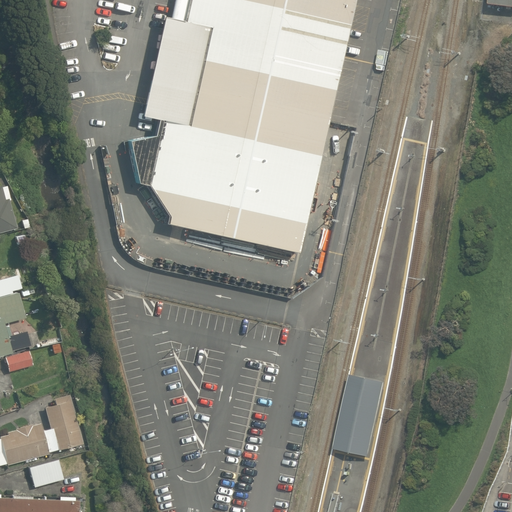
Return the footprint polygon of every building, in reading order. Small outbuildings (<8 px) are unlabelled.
[(165,223),(297,252),(331,104),(355,0),(174,0),(170,18),(164,17),(142,116),(157,119),(154,136),(128,140),(137,183),(148,185),(167,215),(165,223)] [(511,0),(493,0),(493,7),(511,9),(511,0)] [(5,197),(0,197),(0,232),(14,229),(5,197)] [(0,296),(9,294),(5,274),(0,275),(0,296)] [(0,354),(29,347),(25,331),(6,335),(3,322),(24,317),(18,292),(9,294),(0,296),(0,354)] [(29,351),(4,357),(8,372),(33,366),(29,351)] [(354,375),(338,450),(370,458),(386,383),(354,375)] [(42,431),(48,452),(81,442),(67,393),(53,397),(55,405),(44,408),(50,428),(42,431)] [(48,452),(42,431),(40,423),(6,432),(7,435),(0,437),(0,438),(6,463),(7,465),(48,454),(48,452)] [(58,458),(28,466),(34,487),(64,478),(58,458)] [(76,511),(77,500),(0,496),(0,511),(76,511)]
